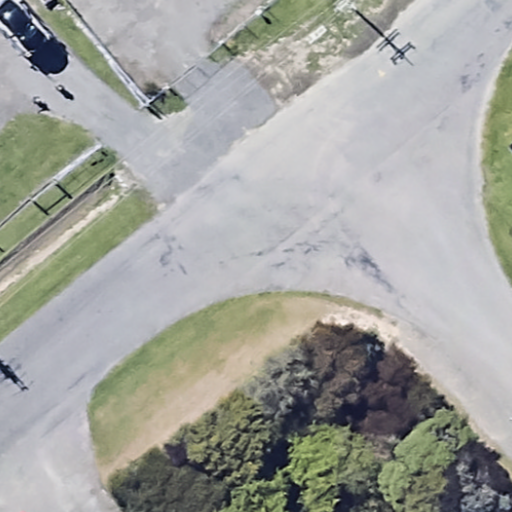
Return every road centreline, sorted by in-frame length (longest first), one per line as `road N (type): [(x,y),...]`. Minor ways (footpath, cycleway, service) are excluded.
road 1 (residential): [(316,140),(0,397)]
road 2 (residential): [(316,140),(511,362)]
road 3 (residential): [(486,0),(316,140)]
